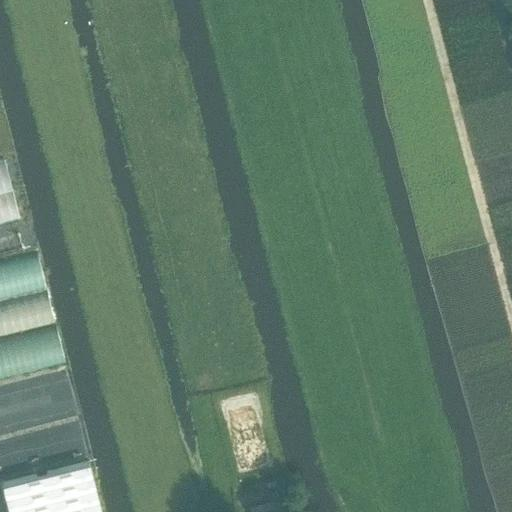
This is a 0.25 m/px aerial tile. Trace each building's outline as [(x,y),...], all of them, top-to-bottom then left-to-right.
[(0,227),(0,251),(20,247),(14,224),(0,227)] [(0,262),(0,296),(43,286),(35,254),(0,262)] [(0,306),(0,332),(52,319),(46,295),(0,306)] [(0,341),(0,375),(63,361),(55,329),(0,341)] [(2,483),(9,511),(101,511),(89,462),(2,483)] [(249,511),(272,511),(287,508),(284,498),(248,508),(249,511)]
